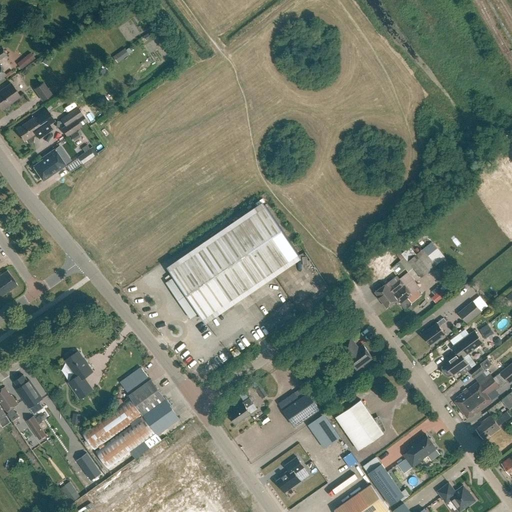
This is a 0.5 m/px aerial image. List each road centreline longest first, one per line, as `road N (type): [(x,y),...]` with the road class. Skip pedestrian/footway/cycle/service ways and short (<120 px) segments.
road 1 (unclassified): [(511,507),(355,299),(197,403)]
road 2 (unclassified): [(197,403),(80,261)]
road 3 (unclassified): [(274,511),(197,403)]
road 4 (unclassified): [(80,261),(0,158)]
